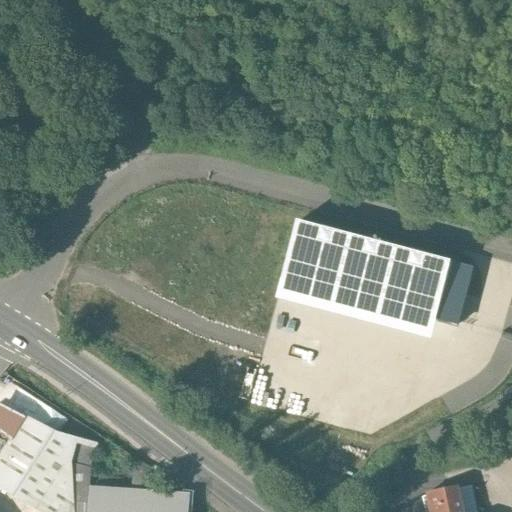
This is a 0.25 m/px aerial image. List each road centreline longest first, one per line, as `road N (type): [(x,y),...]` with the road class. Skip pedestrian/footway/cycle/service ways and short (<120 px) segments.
road 1 (tertiary): [(6,324),(73,221),(123,180),(153,169),(237,176),(511,250)]
road 2 (secondary): [(264,511),(6,324)]
road 3 (track): [(153,169),(72,0)]
